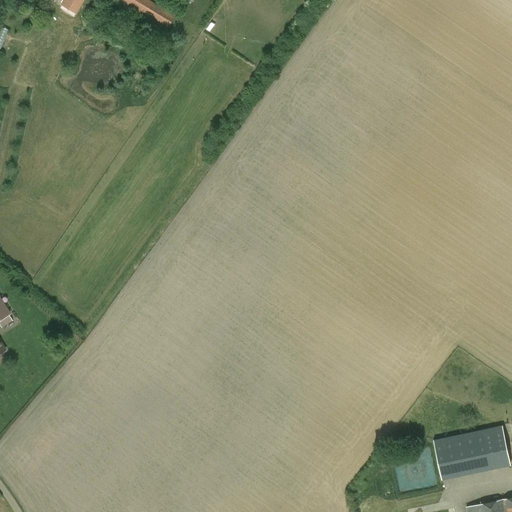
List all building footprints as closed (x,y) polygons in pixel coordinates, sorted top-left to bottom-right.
[(76,14),(84,0),(65,0),(62,6),(76,14)] [(175,16),(149,0),(121,0),(168,28),(175,16)] [(0,319),(9,314),(0,298),(0,319)] [(5,350),(0,341),(0,363),(9,358),(5,351),(5,350)] [(495,466),(511,462),(511,447),(507,423),(487,427),(495,466)] [(511,511),(511,496),(466,507),(467,511),(511,511)]
